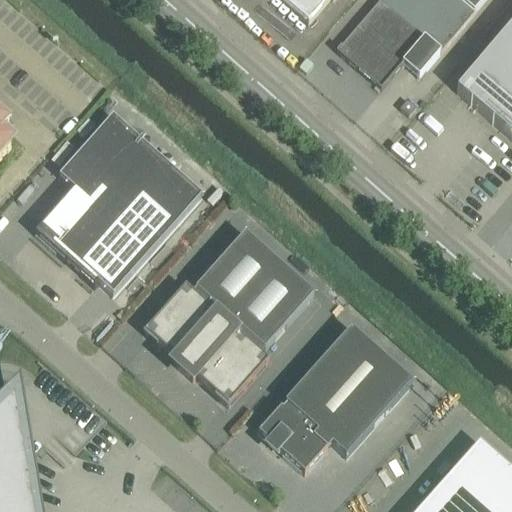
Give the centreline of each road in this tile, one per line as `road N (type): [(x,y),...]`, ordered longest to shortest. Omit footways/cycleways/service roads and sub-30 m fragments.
road 1 (tertiary): [(511,316),(151,0)]
road 2 (unclassified): [(1,299),(242,511)]
